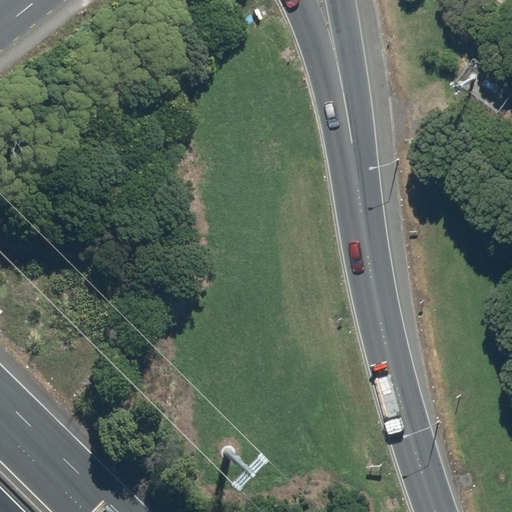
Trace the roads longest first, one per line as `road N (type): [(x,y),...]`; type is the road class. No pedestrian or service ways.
road 1 (motorway): [(321,8),(386,362),(433,511)]
road 2 (motorway): [(0,423),(90,511)]
